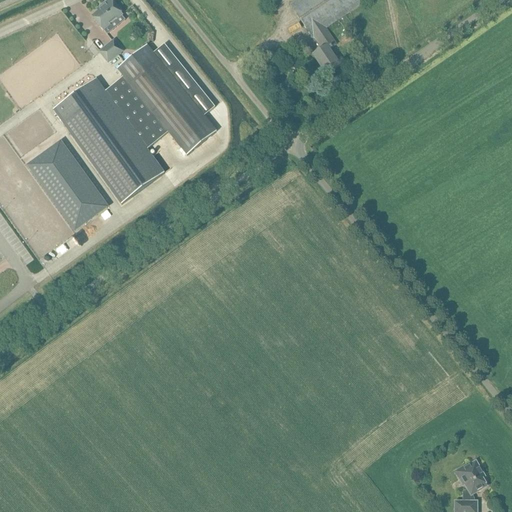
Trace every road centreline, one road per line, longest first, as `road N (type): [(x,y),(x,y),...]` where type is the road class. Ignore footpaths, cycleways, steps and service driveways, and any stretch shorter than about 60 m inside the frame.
road 1 (unclassified): [(511,413),(290,143)]
road 2 (unclassified): [(290,143),(503,0)]
road 3 (unclassified): [(290,143),(173,0)]
